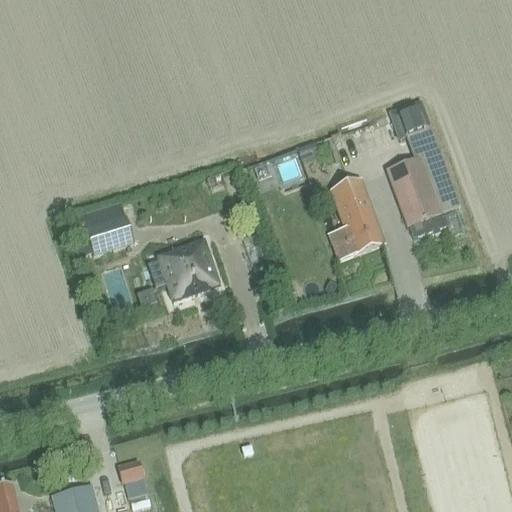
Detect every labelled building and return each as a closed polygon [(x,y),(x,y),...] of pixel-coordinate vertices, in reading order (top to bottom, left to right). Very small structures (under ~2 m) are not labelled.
[(458,210),(438,156),(423,112),(398,122),(413,165),(386,175),(407,231),(441,219),(440,217),(458,210)] [(320,163),(315,147),(296,154),(302,169),(320,163)] [(276,177),(296,173),(293,157),(273,162),(276,177)] [(360,184),(330,195),(343,231),(327,238),(337,265),(353,259),(383,248),(360,184)] [(188,221),(206,216),(202,195),(183,199),(188,221)] [(442,219),(408,232),(413,243),(446,231),(442,219)] [(92,261),(134,248),(125,221),(84,234),(92,261)] [(158,264),(173,307),(218,291),(203,246),(172,256),(173,258),(158,264)] [(253,458),(251,450),(241,452),(243,461),(253,458)] [(123,488),(143,483),(138,466),(118,471),(123,488)] [(96,511),(91,490),(52,501),(54,511),(96,511)] [(0,511),(17,511),(12,491),(0,494),(0,511)]
